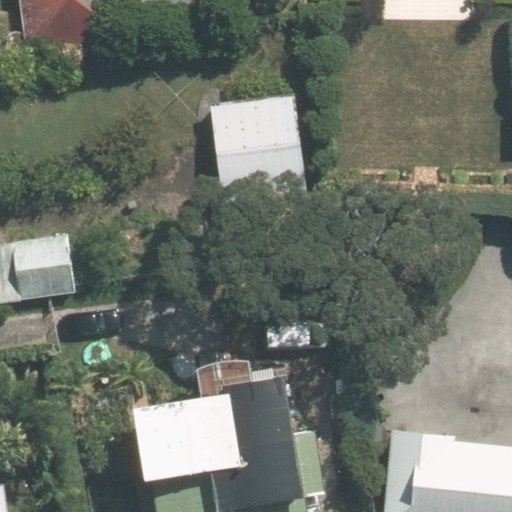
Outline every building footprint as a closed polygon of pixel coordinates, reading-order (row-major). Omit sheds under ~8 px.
[(123,34),(118,0),(16,0),(23,48),(123,34)] [(138,0),(141,19),(220,9),(218,0),(138,0)] [(475,0),(377,0),(376,20),(475,25),(475,0)] [(296,19),(249,26),(257,70),(302,64),(296,19)] [(309,209),(295,93),(209,104),(223,219),(309,209)] [(0,295),(72,286),(64,227),(0,235),(0,295)] [(154,477),(159,511),(340,511),(321,365),(249,374),(247,359),(198,364),(202,398),(137,406),(146,478),(154,477)] [(494,511),(496,465),(412,462),(409,511),(494,511)]
